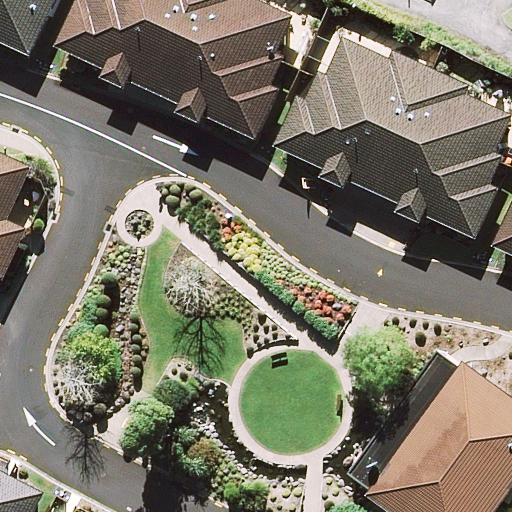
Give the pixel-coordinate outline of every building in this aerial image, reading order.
[(0,0),(0,41),(37,57),(61,0),(0,0)] [(137,85),(183,105),(179,115),(206,127),(210,117),(262,140),(284,92),(270,86),(299,21),(255,1),(255,0),(85,0),(62,52),(111,73),(107,83),(133,95),(137,85)] [(507,192),(495,187),(508,159),(501,156),(511,129),(511,119),(467,100),(472,90),(351,37),(324,97),(306,89),(279,151),(328,172),(324,182),(354,195),(358,185),(403,205),(398,215),(425,226),(430,217),(463,231),(485,241),(507,192)] [(31,178),(0,163),(0,286),(4,288),(27,237),(8,229),(31,178)] [(511,195),(506,208),(511,210),(511,222),(500,250),(511,255),(511,195)] [(371,498),(390,511),(498,511),(511,494),(511,397),(468,366),(371,498)] [(0,511),(39,511),(44,503),(0,479),(0,511)]
